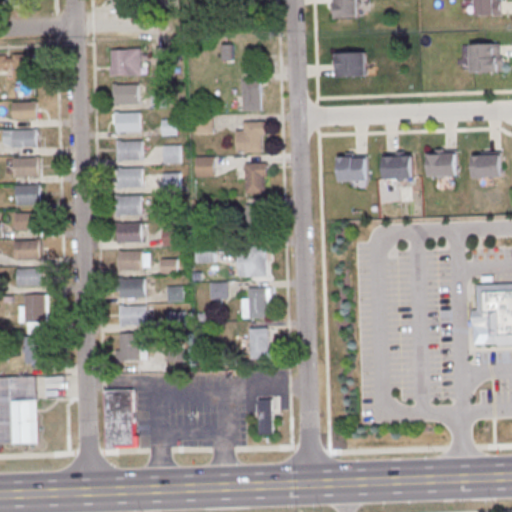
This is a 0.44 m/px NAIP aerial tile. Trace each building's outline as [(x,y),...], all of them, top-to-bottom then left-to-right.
[(11,8),(11,0),(37,0),(37,7),(11,8)] [(335,16),(335,0),(359,0),(359,16),(335,16)] [(477,16),(476,0),(503,0),(504,15),(477,16)] [(473,73),(471,44),(502,42),(502,53),(505,57),(506,71),(473,73)] [(157,64),(157,48),(172,48),(173,63),(157,64)] [(113,51),(142,51),(143,76),(113,77),(113,51)] [(338,76),(337,53),(367,52),(367,75),(338,76)] [(15,56),(35,55),(36,82),(15,82),(15,70),(8,70),(8,72),(0,72),(0,57),(8,57),(8,60),(15,60),(15,56)] [(245,113),(244,82),(262,82),(262,112),(245,113)] [(116,86),(141,85),(141,105),(116,105),(116,86)] [(153,93),(171,93),(171,109),(154,110),(153,93)] [(14,102),(39,102),(39,121),(14,122),(14,102)] [(118,114),(143,114),(143,133),(118,134),(118,114)] [(197,117),(215,117),(215,135),(197,135),(197,117)] [(163,121),(181,120),(181,137),(164,137),(163,121)] [(239,154),(238,132),(246,132),(246,124),(268,123),(268,137),(264,137),(264,153),(239,154)] [(4,132),(39,131),(40,148),(15,149),(5,144),(4,132)] [(120,142),(145,142),(146,161),(121,162),(120,142)] [(165,146),(183,146),(183,164),(165,164),(165,146)] [(429,175),(428,152),(457,151),(458,174),(429,175)] [(474,176),(474,154),(502,153),(503,175),(474,176)] [(385,178),(385,155),(413,154),(414,177),(385,178)] [(340,180),(339,156),(368,155),(368,179),(340,180)] [(15,159),(40,158),(41,178),(16,178),(15,159)] [(198,158),(216,158),(217,176),(199,176),(198,158)] [(248,195),(247,165),(269,164),(269,178),(265,178),(265,195),(248,195)] [(121,170),(146,169),(146,189),(121,189),(121,170)] [(165,174),(183,174),(183,192),(165,192),(165,174)] [(17,187),(42,186),(43,206),(18,206),(17,187)] [(119,197),(144,196),(145,216),(120,216),(119,197)] [(159,206),(159,221),(175,221),(175,205),(159,206)] [(249,237),(249,206),(267,206),(267,236),(249,237)] [(17,214),(18,232),(41,231),(41,214),(17,214)] [(119,225),(144,224),(145,244),(120,244),(119,225)] [(166,230),(183,230),(183,246),(166,247),(166,230)] [(16,262),(16,242),(42,241),(43,261),(16,262)] [(199,264),(199,242),(217,241),(218,263),(199,264)] [(241,278),(241,249),(268,248),(268,278),(241,278)] [(121,253),(146,252),(146,272),(121,272),(121,253)] [(163,259),(163,275),(180,274),(180,259),(163,259)] [(18,285),(44,285),(44,267),(18,267),(18,285)] [(122,280),(147,279),(148,299),(123,299),(122,280)] [(213,284),(230,283),(231,300),(213,300),(213,284)] [(478,285),(511,283),(511,346),(499,347),(499,343),(488,343),(487,325),(474,325),(474,311),(479,311),(478,285)] [(170,302),(170,288),(185,287),(186,302),(170,302)] [(244,320),(244,300),(252,300),(252,289),(273,289),(273,303),(270,303),(270,308),(270,320),(244,320)] [(26,296),(27,323),(29,323),(45,323),(50,323),(50,295),(26,296)] [(123,307),(148,306),(148,326),(123,326),(123,307)] [(170,312),(187,312),(187,328),(170,329),(170,312)] [(30,335),(29,323),(45,323),(45,334),(30,335)] [(253,361),(252,330),(270,329),(271,360),(253,361)] [(142,361),(118,362),(118,351),(122,351),(122,334),(142,334),(142,361)] [(27,364),(27,338),(48,338),(48,352),(53,352),(53,364),(27,364)] [(169,347),(187,346),(187,363),(170,363),(169,347)] [(0,445),(0,379),(37,378),(39,444),(0,445)] [(107,391),(135,390),(137,448),(108,449),(107,391)] [(261,434),(261,398),(274,398),(275,434),(261,434)]
